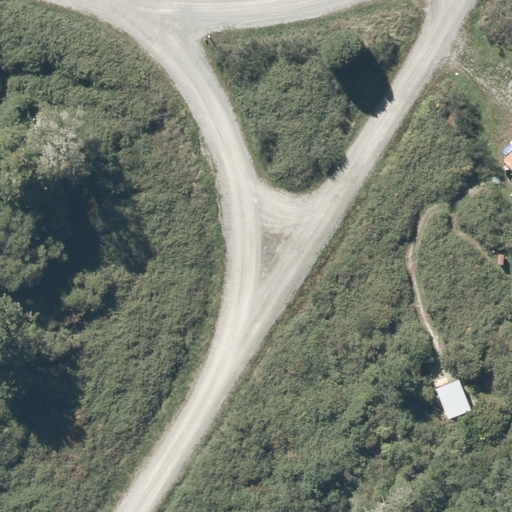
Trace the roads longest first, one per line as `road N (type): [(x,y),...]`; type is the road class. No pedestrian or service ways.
road 1 (unclassified): [(443,0),(207,377)]
road 2 (unclassified): [(133,1),(177,42),(221,128),(241,206),(235,291),(207,377)]
road 3 (unclassified): [(207,377),(116,511)]
